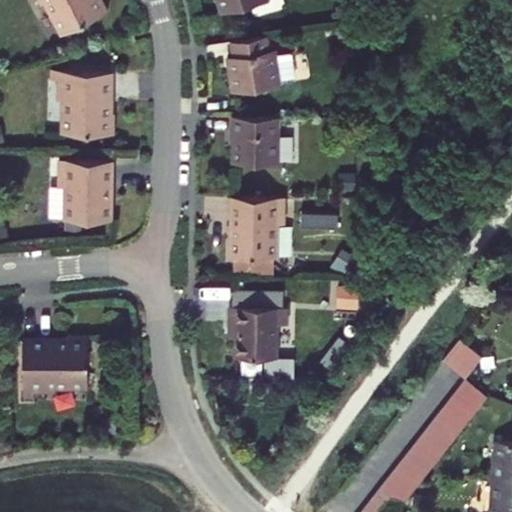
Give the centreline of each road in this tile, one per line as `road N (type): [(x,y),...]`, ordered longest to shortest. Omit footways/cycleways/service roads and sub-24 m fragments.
road 1 (residential): [(158,0),(167,47),(167,191),(156,260)]
road 2 (residential): [(156,260),(169,377),(200,456)]
road 3 (residential): [(0,462),(71,453),(200,456)]
road 4 (residential): [(156,260),(0,272)]
